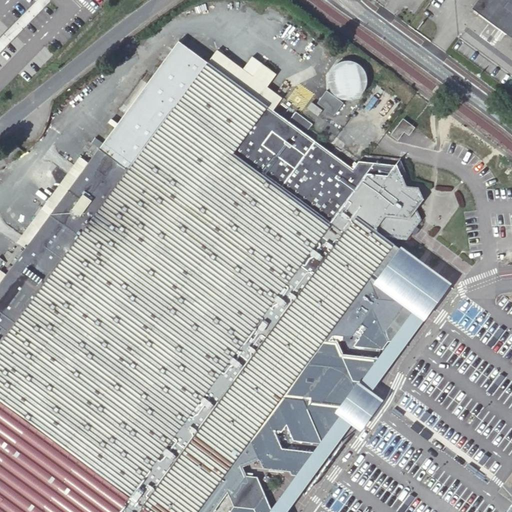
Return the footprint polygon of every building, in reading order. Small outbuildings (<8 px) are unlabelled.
[(511,0),(477,0),(472,7),(511,36),(511,0)] [(0,511),(171,511),(218,450),(236,453),(243,467),(258,460),(262,468),(289,471),(291,475),(301,476),(318,454),(317,452),(281,448),(274,430),(281,431),(286,425),(293,440),(321,443),(337,420),(346,407),(357,414),(362,406),(367,399),(357,392),(363,383),(362,381),(379,358),(342,354),(337,341),(329,340),(333,334),(350,337),(351,337),(354,333),(371,309),(374,317),(359,337),(354,345),(354,346),(382,349),(388,341),(393,340),(415,309),(375,279),(397,251),(388,244),(390,241),(386,238),(408,240),(413,233),(418,227),(423,219),(417,208),(424,199),(418,187),(406,186),(402,175),(401,175),(396,164),(394,165),(358,161),(352,169),(305,133),(312,124),(295,111),(288,121),(272,110),(257,99),(205,60),(176,38),(85,162),(46,214),(0,276),(0,511)] [(214,48),(205,60),(257,99),(264,89),(266,87),(242,68),(214,48)] [(251,56),(242,68),(266,87),(275,74),(251,56)] [(341,61),(337,63),(332,68),(328,74),(327,81),(330,89),(335,95),(341,98),(350,98),(356,96),(361,91),(365,84),(365,75),(362,69),(357,64),(350,61),(341,61)] [(264,89),(257,99),(272,110),(279,100),(264,89)] [(343,102),(326,89),(317,102),(334,114),(343,102)] [(321,109),(311,102),(307,107),(317,115),(321,109)] [(391,135),(397,139),(404,131),(408,134),(414,127),(403,119),(391,135)] [(46,214),(85,162),(78,157),(40,209),(46,214)] [(403,243),(397,251),(375,279),(415,309),(417,307),(428,315),(440,298),(452,281),(403,243)] [(371,309),(354,333),(359,337),(374,317),(371,309)] [(212,511),(227,492),(234,507),(230,511),(272,511),(256,477),(252,477),(248,477),(246,476),(245,473),(243,467),(236,453),(218,450),(171,511),(212,511)] [(441,498),(446,502),(460,484),(454,479),(441,498)]
